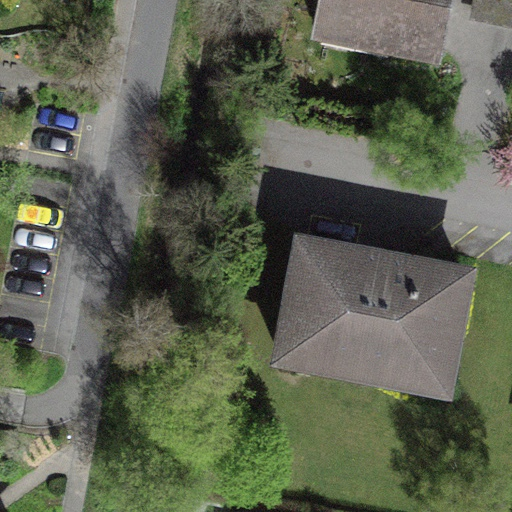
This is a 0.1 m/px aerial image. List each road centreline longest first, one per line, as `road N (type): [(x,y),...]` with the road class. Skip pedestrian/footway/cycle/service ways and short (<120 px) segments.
road 1 (residential): [(282,178),(511,223)]
road 2 (residential): [(158,0),(124,207)]
